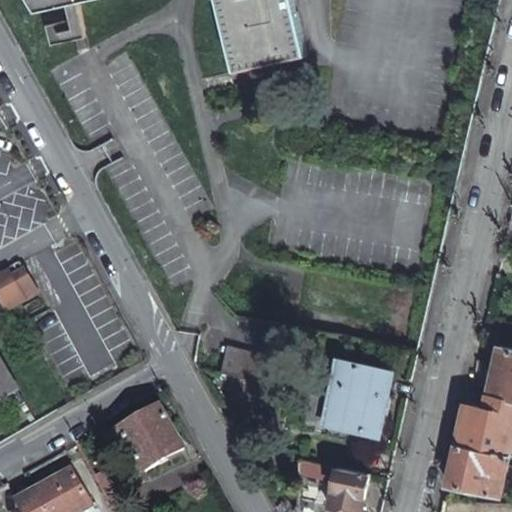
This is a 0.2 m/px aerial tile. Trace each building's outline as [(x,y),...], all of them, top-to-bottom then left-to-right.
[(27,0),(35,13),(73,4),(90,0),(27,0)] [(223,0),(239,68),(309,52),(297,0),(223,0)] [(8,267),(0,271),(0,299),(6,310),(26,299),(12,275),(8,267)] [(24,268),(12,275),(26,299),(38,292),(24,268)] [(511,347),(502,346),(491,395),(511,399),(511,347)] [(230,347),(224,373),(284,386),(289,361),(230,347)] [(0,358),(0,398),(17,388),(0,358)] [(394,371),(343,359),(330,423),(380,435),(394,371)] [(487,409),(468,404),(459,443),(511,455),(511,451),(511,399),(491,395),(487,409)] [(126,429),(121,420),(104,429),(121,458),(135,450),(147,471),(186,449),(163,409),(126,429)] [(511,455),(459,443),(455,460),(449,485),(482,492),(482,490),(502,494),(511,455)] [(103,463),(92,468),(97,477),(108,471),(103,463)] [(355,511),(363,511),(372,473),(341,466),(332,506),(355,511)] [(74,470),(21,499),(28,511),(103,511),(99,504),(95,506),(74,470)] [(108,471),(97,477),(113,505),(124,499),(108,471)]
